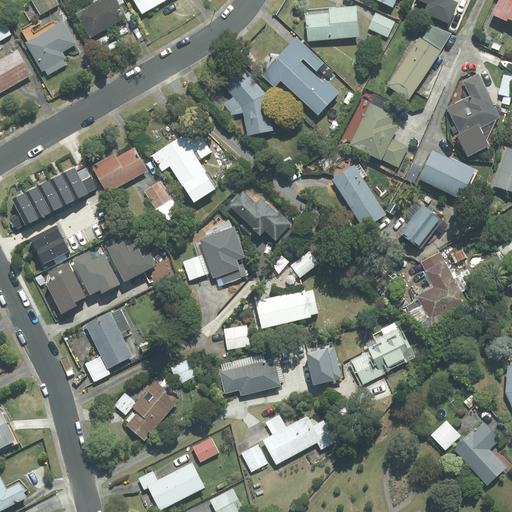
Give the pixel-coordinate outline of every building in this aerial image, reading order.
[(55,0),(31,0),(40,15),(58,5),(55,0)] [(114,0),(99,0),(76,14),(90,38),(125,17),(114,0)] [(134,0),(142,13),(165,0),(134,0)] [(450,0),(419,0),(429,4),(425,13),(451,23),(458,4),(450,1),(450,0)] [(511,0),(500,0),(493,15),(506,21),(508,18),(511,19),(511,0)] [(359,36),(356,6),(306,10),(309,40),(359,36)] [(396,22),(375,13),(368,29),(389,38),(396,22)] [(2,16),(0,17),(0,40),(11,34),(2,16)] [(75,43),(63,21),(60,23),(53,23),(34,34),(31,28),(39,24),(38,21),(23,29),(30,42),(27,44),(43,71),(44,70),(47,75),(66,65),(63,59),(65,58),(61,51),(75,43)] [(423,38),(441,49),(450,34),(431,26),(423,38)] [(323,63),(296,38),(262,75),(274,87),(280,80),(318,115),(339,92),(325,80),(323,82),(300,62),(303,59),(316,71),(323,63)] [(440,52),(420,38),(389,86),(409,99),(440,52)] [(17,50),(0,59),(0,92),(31,75),(17,50)] [(223,83),(235,97),(225,105),(232,115),(243,112),(248,135),(273,130),(265,95),(241,68),(223,83)] [(458,135),(468,155),(489,145),(487,141),(496,119),(500,117),(478,74),(463,81),(471,96),(448,108),(461,134),(458,135)] [(511,87),(511,75),(504,74),(500,94),(510,97),(511,87)] [(341,137),(352,142),(351,144),(382,159),(392,139),(399,125),(392,122),(395,114),(361,97),(341,137)] [(210,151),(195,128),(152,156),(162,171),(170,166),(194,202),(218,186),(208,171),(206,173),(197,160),(210,151)] [(409,147),(392,139),(382,159),(399,167),(409,147)] [(511,148),(507,147),(495,186),(511,191),(511,148)] [(107,192),(147,170),(135,148),(116,158),(114,154),(93,166),(107,192)] [(477,172),(433,151),(420,179),(463,199),(477,172)] [(414,183),(421,167),(412,163),(405,179),(414,183)] [(355,167),(354,166),(333,179),(364,228),(385,214),(362,178),(366,175),(359,164),(355,167)] [(21,214),(13,218),(18,228),(97,189),(85,166),(75,171),(73,167),(12,198),(21,214)] [(181,213),(160,181),(145,191),(165,223),(181,213)] [(272,209),(261,199),(256,204),(243,191),(229,206),(260,235),(265,230),(276,240),(291,224),(273,207),(272,209)] [(387,211),(393,215),(399,206),(392,202),(387,211)] [(443,220),(423,205),(422,206),(416,202),(406,216),(411,220),(401,233),(421,249),(443,220)] [(91,226),(81,224),(79,238),(88,239),(91,226)] [(56,226),(32,238),(45,264),(69,253),(56,226)] [(212,272),(214,277),(216,276),(219,285),(247,275),(243,264),(239,265),(237,259),(245,257),(234,226),(199,239),(200,243),(195,245),(199,256),(205,274),(212,272)] [(511,236),(498,250),(511,264),(511,236)] [(123,239),(107,247),(124,284),(159,268),(153,254),(142,258),(139,250),(130,254),(123,239)] [(88,251),(73,259),(91,293),(100,289),(103,295),(121,285),(105,254),(93,260),(88,251)] [(318,263),(309,252),(292,266),(300,277),(318,263)] [(439,253),(422,262),(435,288),(418,296),(431,319),(465,300),(439,253)] [(205,274),(199,256),(183,262),(190,280),(205,274)] [(69,264),(50,273),(55,283),(48,286),(63,316),(80,308),(78,302),(86,298),(69,264)] [(305,290),(256,302),(262,328),(311,317),(311,315),(318,313),(313,290),(306,292),(305,290)] [(108,368),(132,356),(120,333),(130,328),(121,310),(111,315),(110,312),(86,324),(102,355),(108,368)] [(371,334),(376,343),(367,347),(369,351),(352,360),(352,361),(349,362),(361,386),(385,374),(385,371),(412,357),(395,322),(371,334)] [(246,326),(224,330),(228,349),(250,346),(246,326)] [(318,351),(307,354),(314,384),(341,378),(333,342),(316,346),(318,351)] [(110,373),(108,368),(102,355),(85,364),(94,381),(110,373)] [(221,372),(226,392),(240,389),(242,395),(280,385),(279,383),(284,381),(278,359),(264,362),(262,355),(221,365),(223,371),(221,372)] [(188,358),(171,367),(181,387),(198,378),(188,358)] [(123,422),(145,440),(178,400),(155,381),(132,408),(133,409),(123,422)] [(125,393),(115,405),(125,414),(135,402),(125,393)] [(0,447),(11,442),(13,446),(19,443),(3,411),(1,412),(0,410),(0,447)] [(279,415),(266,422),(273,435),(263,440),(276,464),(317,442),(321,449),(335,442),(323,421),(322,422),(318,413),(308,418),(307,416),(286,428),(279,415)] [(460,436),(447,421),(431,435),(445,450),(460,436)] [(500,439),(484,423),(455,450),(487,484),(503,470),(506,473),(511,467),(511,462),(495,444),(500,439)] [(219,452),(211,438),(194,448),(201,462),(219,452)] [(268,463),(258,445),(242,454),(251,472),(268,463)] [(204,487),(192,463),(158,481),(148,486),(149,487),(160,510),(204,487)] [(149,487),(148,486),(158,481),(153,471),(139,478),(144,489),(149,487)] [(6,490),(0,477),(0,510),(26,497),(19,484),(6,490)] [(216,511),(242,511),(244,511),(232,489),(210,500),(216,511)]
